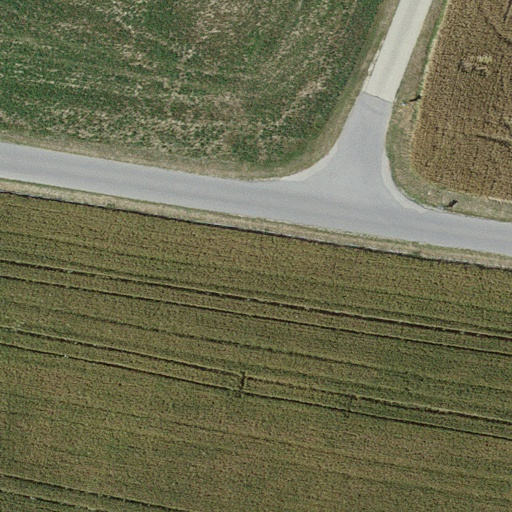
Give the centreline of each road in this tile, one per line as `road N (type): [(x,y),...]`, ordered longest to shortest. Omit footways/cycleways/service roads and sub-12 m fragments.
road 1 (unclassified): [(511,238),(0,157)]
road 2 (track): [(349,213),(360,153),(419,0)]
